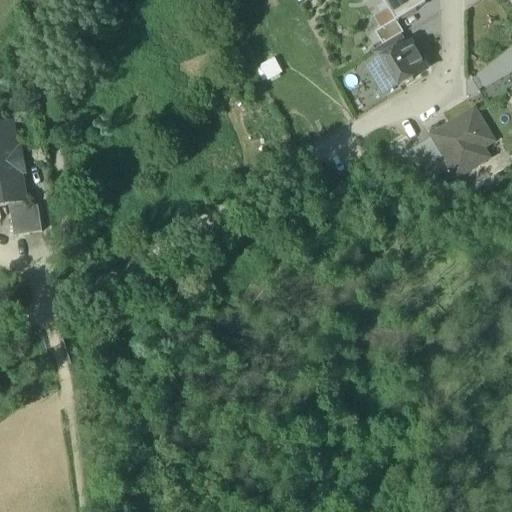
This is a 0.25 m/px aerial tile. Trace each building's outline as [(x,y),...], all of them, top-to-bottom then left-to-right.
[(380,0),(395,23),(397,25),(426,8),(421,0),(380,0)] [(401,36),(403,35),(397,25),(395,23),(375,35),(383,47),(401,36)] [(383,47),(372,53),(379,63),(408,46),(401,36),(383,47)] [(379,63),(368,70),(383,95),(397,86),(399,89),(413,81),(411,78),(426,69),(411,44),(379,63)] [(474,113),(433,138),(451,168),(455,175),(458,179),(476,168),(469,157),(493,143),(474,113)] [(12,125),(0,127),(0,206),(9,205),(25,202),(12,125)] [(436,143),(416,156),(431,180),(436,177),(451,168),(436,143)] [(451,168),(436,177),(441,183),(455,175),(451,168)] [(26,210),(25,202),(9,205),(15,238),(43,233),(38,208),(26,210)]
